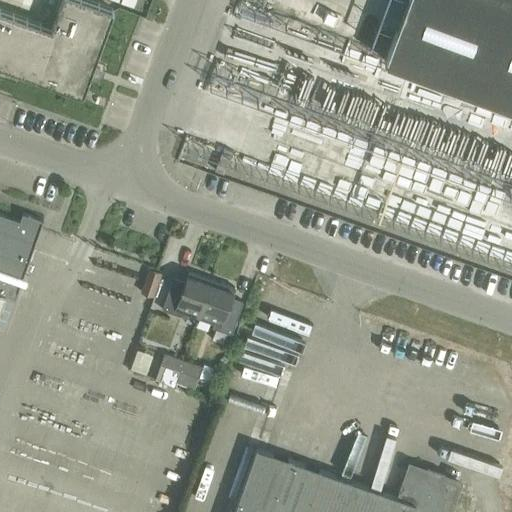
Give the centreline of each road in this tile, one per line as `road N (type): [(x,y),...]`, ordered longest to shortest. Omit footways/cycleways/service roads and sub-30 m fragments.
road 1 (tertiary): [(511,320),(122,181)]
road 2 (unknown): [(193,511),(190,473),(205,438),(238,392),(253,386),(294,382),(338,394),(467,449)]
road 3 (tertiary): [(122,181),(192,0)]
road 4 (unclassified): [(0,139),(122,181)]
